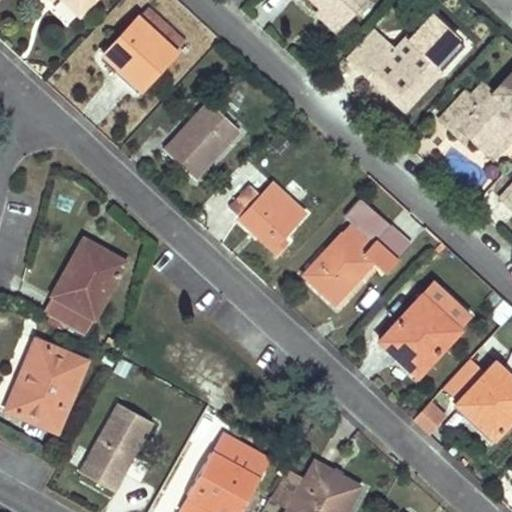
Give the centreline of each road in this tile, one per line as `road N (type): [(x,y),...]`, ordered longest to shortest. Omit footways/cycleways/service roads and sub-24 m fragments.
road 1 (residential): [(17,104),(74,136),(482,511)]
road 2 (residential): [(199,0),(511,284)]
